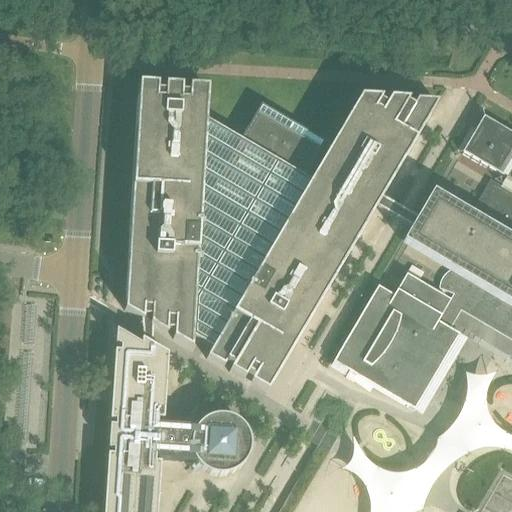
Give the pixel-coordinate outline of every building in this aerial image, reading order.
[(124,311),(140,321),(142,342),(151,347),(151,328),(165,336),(166,332),(173,332),(172,340),(190,351),(191,351),(192,338),(211,350),(206,360),(222,369),(226,364),(232,367),(229,373),(243,381),(246,376),(253,379),(249,385),(265,395),(281,369),(321,300),(375,208),(411,228),(405,238),(410,241),(417,231),(411,228),(416,219),(381,198),(437,104),(436,104),(415,103),(411,109),(405,106),(407,103),(407,102),(388,101),(388,102),(384,108),(378,104),(380,101),(359,100),(310,183),(303,179),(323,145),(260,107),(239,142),(205,122),(207,90),(188,89),(187,96),(180,95),(180,89),(164,88),(163,94),(156,94),(156,87),(138,86),(124,311)] [(441,286),(441,290),(453,295),(449,302),(405,276),(393,297),(377,288),(332,364),(348,374),(345,378),(346,379),(349,374),(366,384),(375,390),(413,412),(458,336),(447,330),(459,309),(479,321),(482,316),(487,308),(511,317),(511,135),(482,118),(461,154),(505,180),(500,187),(491,182),(468,223),(433,203),(428,200),(422,210),(416,219),(411,228),(417,231),(410,241),(454,267),(451,274),(447,277),(443,281),(441,286)] [(411,266),(405,276),(417,282),(422,273),(411,266)] [(0,317),(11,318),(11,305),(12,304),(0,303),(0,317)] [(9,334),(11,318),(0,317),(0,376),(6,377),(9,334)] [(155,511),(159,465),(153,464),(154,459),(193,462),(195,465),(198,468),(200,470),(204,473),(207,474),(210,476),(214,477),(218,477),(222,477),(226,476),(229,475),(233,474),(236,472),(239,470),(242,467),(244,464),(246,461),(247,458),(249,454),(249,450),(249,446),(249,442),(248,439),(247,435),(245,432),(243,428),(240,426),(238,423),(234,421),(231,419),(227,418),(223,417),(220,417),(216,417),(208,419),(205,421),(202,423),(199,425),(196,428),(195,429),(181,428),(180,428),(181,420),(173,419),(173,407),(171,427),(156,426),(156,421),(162,421),(162,417),(166,356),(151,347),(142,342),(141,341),(140,343),(140,347),(137,346),(115,333),(114,346),(115,346),(119,349),(119,354),(113,353),(108,422),(114,423),(114,428),(108,428),(106,451),(112,451),(112,457),(106,457),(102,511),(155,511)]
